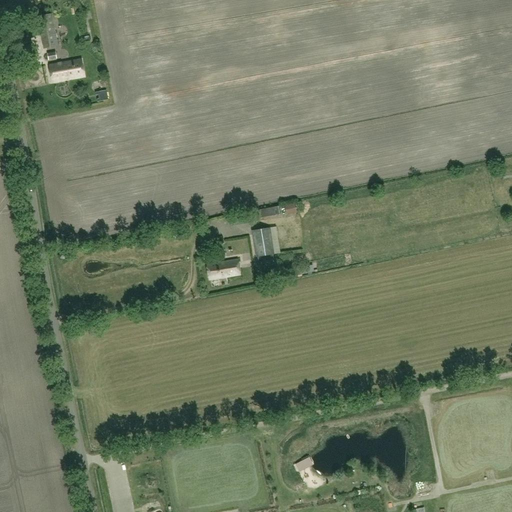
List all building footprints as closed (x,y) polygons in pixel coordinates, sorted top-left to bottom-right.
[(58,46),(52,14),(40,16),(46,48),(58,46)] [(55,52),(48,53),(49,60),(57,59),(55,52)] [(82,59),(49,65),(52,82),(85,76),(82,59)] [(110,99),(108,89),(99,90),(100,100),(110,99)] [(250,219),(281,213),(285,213),(285,209),(280,210),(279,205),(260,209),(260,210),(249,212),(250,219)] [(258,256),(273,253),(274,253),(272,241),(270,228),(252,231),(256,256),(258,256)] [(283,249),(280,236),(273,237),(276,251),(283,249)] [(207,264),(210,279),(240,274),(237,259),(207,264)] [(435,411),(439,419),(447,415),(443,407),(435,411)]
